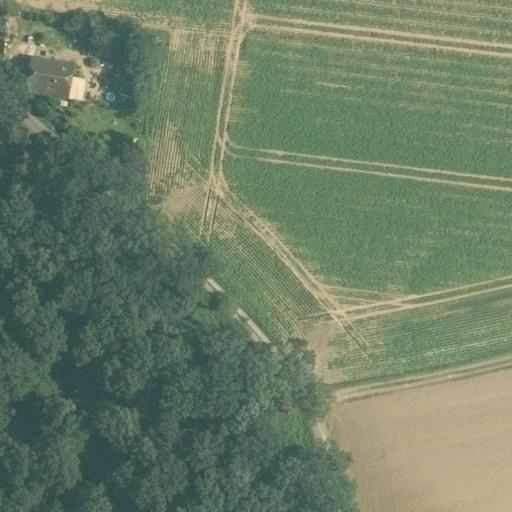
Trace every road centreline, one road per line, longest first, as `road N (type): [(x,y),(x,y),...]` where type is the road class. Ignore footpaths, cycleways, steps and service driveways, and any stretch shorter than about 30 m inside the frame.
road 1 (track): [(314,398),(0,68)]
road 2 (track): [(314,398),(511,362)]
